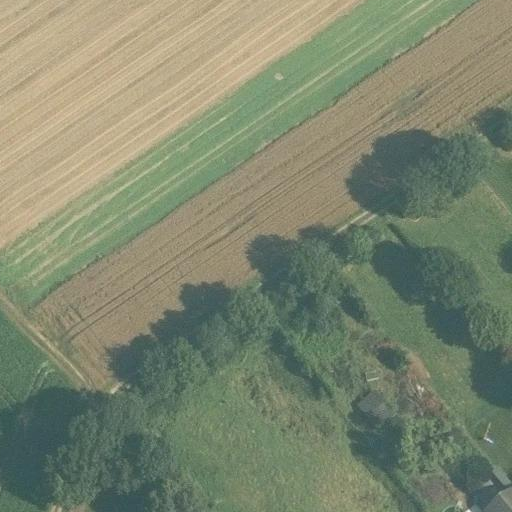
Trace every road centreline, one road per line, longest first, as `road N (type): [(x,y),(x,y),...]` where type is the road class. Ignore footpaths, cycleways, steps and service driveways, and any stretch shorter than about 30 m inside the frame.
road 1 (track): [(511,119),(148,364),(100,407)]
road 2 (track): [(0,304),(100,407)]
road 3 (track): [(100,407),(185,511)]
